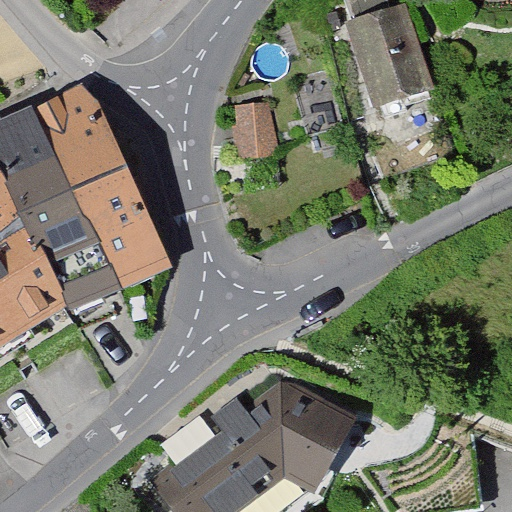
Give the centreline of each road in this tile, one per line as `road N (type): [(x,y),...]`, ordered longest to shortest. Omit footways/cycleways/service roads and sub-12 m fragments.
road 1 (residential): [(511,188),(230,320)]
road 2 (residential): [(230,320),(6,511)]
road 3 (residential): [(230,320),(187,184),(185,114)]
road 4 (residential): [(24,0),(83,67),(185,114)]
road 5 (residential): [(185,114),(215,47),(251,0)]
